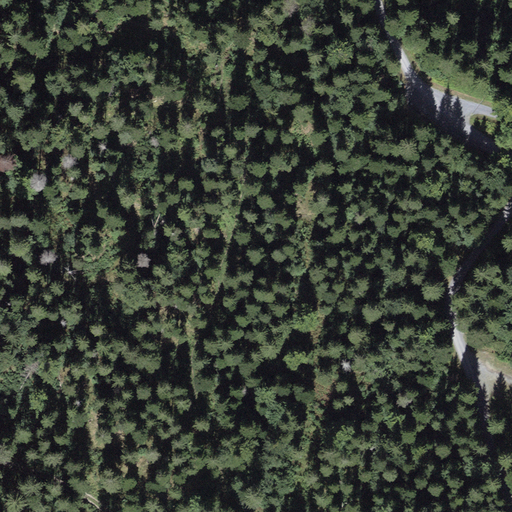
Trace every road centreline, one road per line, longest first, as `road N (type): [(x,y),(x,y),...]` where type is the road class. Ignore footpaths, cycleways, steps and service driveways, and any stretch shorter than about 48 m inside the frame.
road 1 (track): [(248,511),(224,491),(216,438),(197,409),(191,356),(217,312),(245,172),(221,109),(223,70),(210,33),(159,0)]
road 2 (track): [(462,358),(449,296),(511,206)]
road 3 (track): [(507,511),(462,358)]
